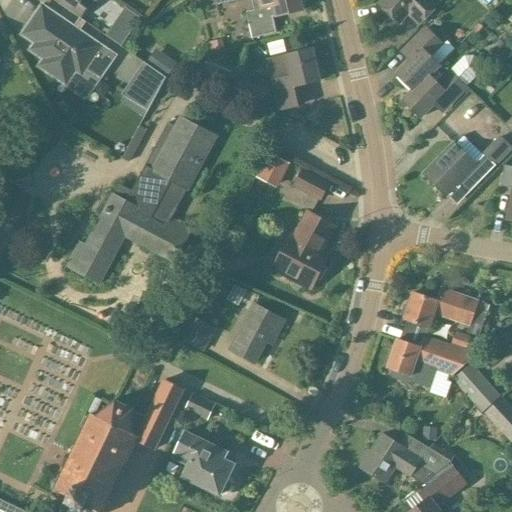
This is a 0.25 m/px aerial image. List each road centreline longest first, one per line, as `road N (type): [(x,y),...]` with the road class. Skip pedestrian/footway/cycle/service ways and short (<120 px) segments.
road 1 (residential): [(291,489),(362,348),(380,276),(382,225)]
road 2 (residential): [(375,180),(195,81)]
road 3 (residential): [(375,180),(337,0)]
road 4 (residential): [(511,254),(382,225)]
